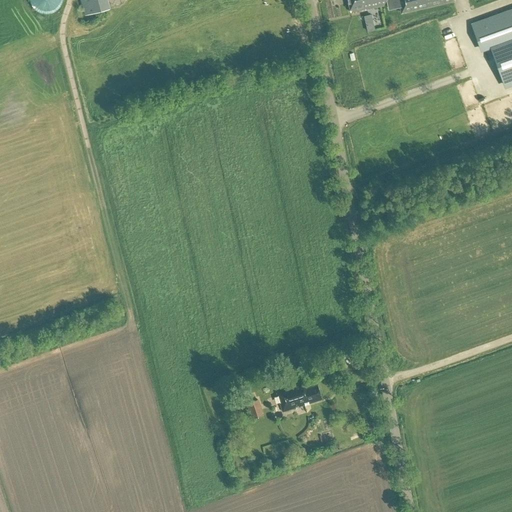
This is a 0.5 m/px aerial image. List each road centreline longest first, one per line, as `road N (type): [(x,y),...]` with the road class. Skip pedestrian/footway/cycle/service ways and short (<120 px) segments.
road 1 (tertiary): [(410,511),(308,0)]
road 2 (track): [(384,382),(511,336)]
